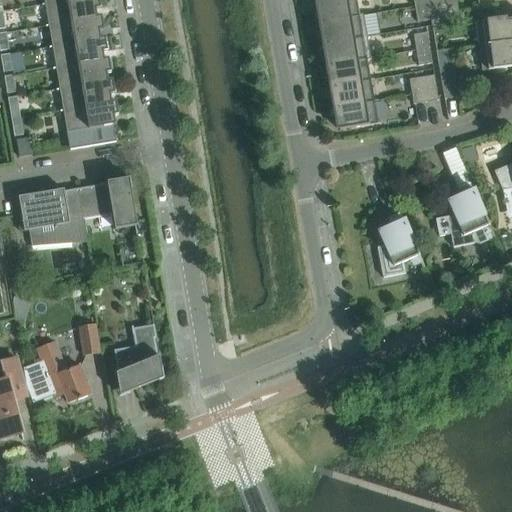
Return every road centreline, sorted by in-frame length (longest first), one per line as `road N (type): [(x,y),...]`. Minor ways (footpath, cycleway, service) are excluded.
road 1 (residential): [(211,374),(331,338),(299,164)]
road 2 (residential): [(0,502),(222,414),(211,374)]
road 3 (residential): [(211,374),(171,156)]
road 4 (residential): [(299,164),(447,136),(511,112)]
road 5 (residential): [(0,183),(171,156)]
road 6 (residential): [(299,164),(272,0)]
road 7 (residential): [(171,156),(145,0)]
